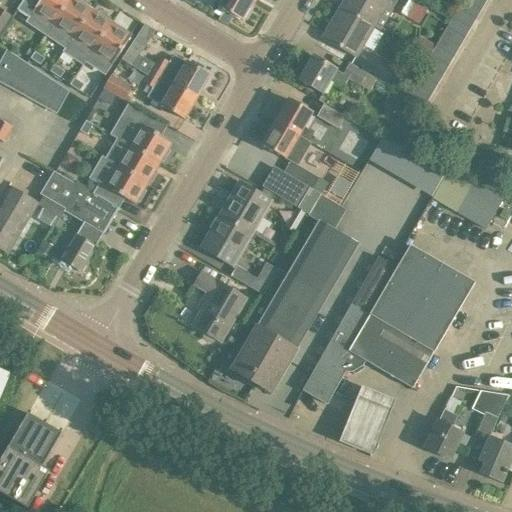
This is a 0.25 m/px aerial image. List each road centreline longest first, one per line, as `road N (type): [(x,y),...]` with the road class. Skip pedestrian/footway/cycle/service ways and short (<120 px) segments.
road 1 (primary): [(452,511),(311,456),(95,346)]
road 2 (unclassified): [(95,346),(257,73)]
road 3 (unclassified): [(257,73),(144,0)]
road 4 (unclassified): [(439,109),(499,6),(511,4)]
